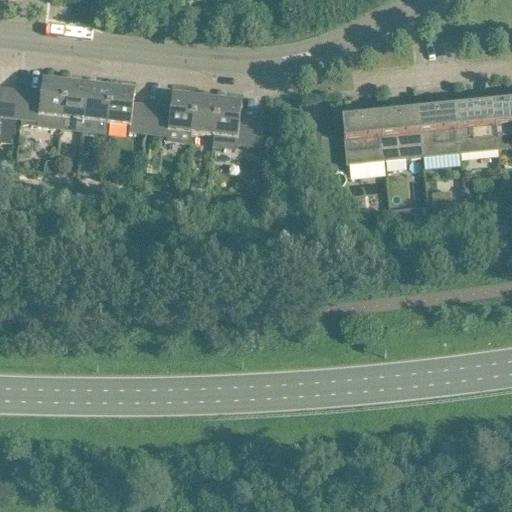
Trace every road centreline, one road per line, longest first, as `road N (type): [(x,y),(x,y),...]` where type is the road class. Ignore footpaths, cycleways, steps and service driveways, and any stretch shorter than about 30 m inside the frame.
road 1 (primary): [(511,367),(267,393),(0,393)]
road 2 (tertiary): [(20,41),(165,62),(290,62),(375,32),(431,0)]
road 3 (residential): [(354,87),(511,70)]
